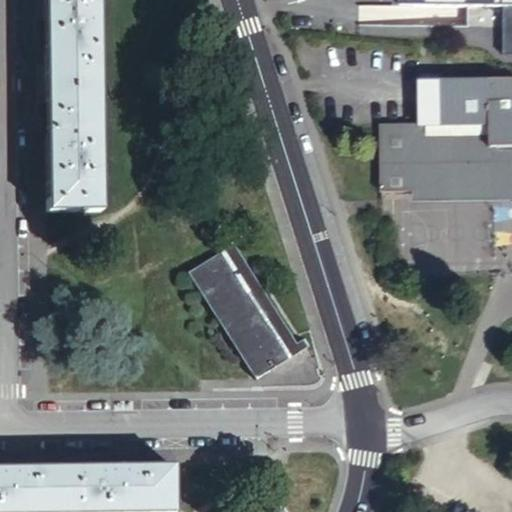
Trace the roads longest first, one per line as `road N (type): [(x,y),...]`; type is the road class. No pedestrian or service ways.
road 1 (unclassified): [(236,0),(367,421)]
road 2 (residential): [(6,425),(1,0)]
road 3 (residential): [(6,425),(367,421)]
road 4 (unclassified): [(369,440),(511,400)]
road 5 (unknown): [(436,417),(459,362),(511,322)]
